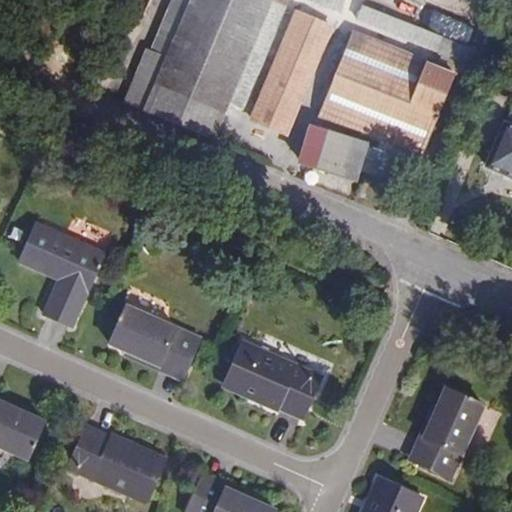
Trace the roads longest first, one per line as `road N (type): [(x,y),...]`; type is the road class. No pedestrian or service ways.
road 1 (residential): [(436,265),(88,114)]
road 2 (residential): [(329,488),(0,342)]
road 3 (residential): [(436,265),(329,488)]
road 4 (track): [(88,114),(71,106),(96,0)]
